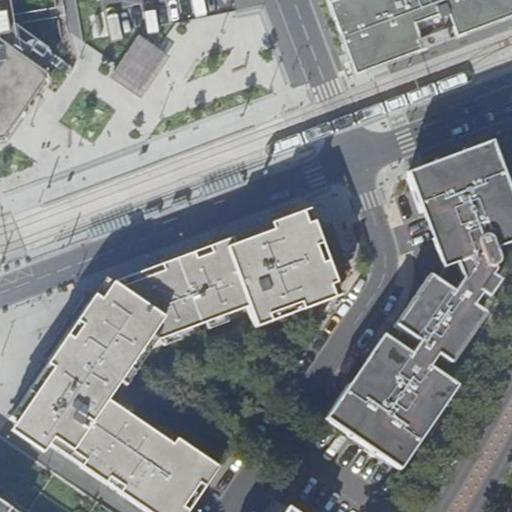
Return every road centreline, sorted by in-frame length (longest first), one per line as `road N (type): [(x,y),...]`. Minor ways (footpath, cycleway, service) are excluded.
road 1 (residential): [(215,511),(384,279),(386,245),(354,159)]
road 2 (tertiary): [(354,159),(0,293)]
road 3 (residential): [(293,0),(354,159)]
road 4 (tertiary): [(511,101),(354,159)]
road 5 (primary): [(511,379),(436,511)]
